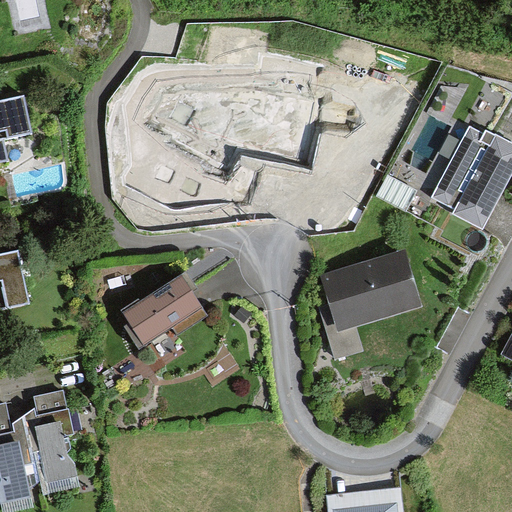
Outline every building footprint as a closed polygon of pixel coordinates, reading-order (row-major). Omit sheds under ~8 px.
[(25,99),(0,104),(0,166),(9,164),(4,143),(33,137),(25,99)] [(452,218),(482,235),(511,180),(511,146),(486,133),(485,136),(469,127),(430,199),(454,213),(452,218)] [(381,198),(404,214),(415,197),(392,181),(381,198)] [(21,244),(0,248),(0,302),(33,295),(21,244)] [(324,279),(340,332),(430,305),(413,251),(324,279)] [(196,313),(174,278),(122,311),(145,346),(196,313)] [(511,335),(500,357),(511,363),(511,335)] [(65,386),(36,392),(38,403),(26,411),(33,446),(42,444),(48,474),(73,469),(68,440),(75,438),(65,386)] [(10,399),(0,401),(0,461),(6,493),(31,488),(23,448),(33,446),(26,411),(14,419),(10,399)] [(400,511),(397,483),(328,492),(330,511),(400,511)]
